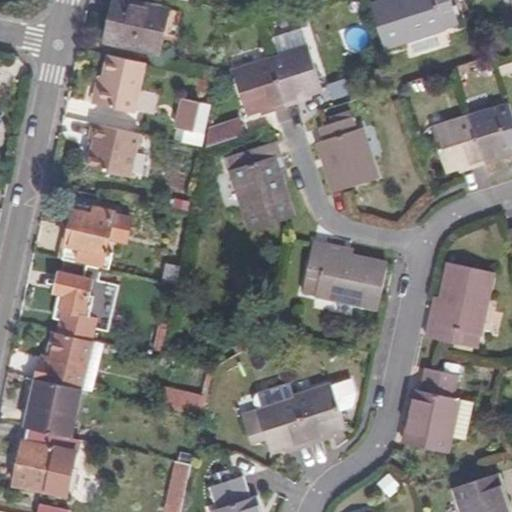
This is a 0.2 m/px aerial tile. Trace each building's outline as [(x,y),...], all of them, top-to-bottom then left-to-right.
[(151,57),(161,11),(111,0),(102,0),(99,16),(93,45),(151,57)] [(387,0),(373,5),(387,48),(410,40),(435,32),(461,23),(453,0),(387,0)] [(435,32),(410,40),(414,54),(439,46),(435,32)] [(324,89),(311,47),(236,70),(249,112),(261,109),(270,106),(271,110),(302,100),(301,96),(312,92),(324,89)] [(136,63),(99,55),(96,68),(94,77),(88,104),(125,112),(136,63)] [(88,104),(94,77),(89,76),(83,103),(88,104)] [(195,147),(204,106),(174,100),(165,141),(195,147)] [(500,106),(435,128),(449,170),(461,166),(473,162),(475,167),(489,162),(487,157),(511,149),(511,150),(511,119),(505,122),(500,106)] [(353,116),(323,126),(327,139),(321,141),(337,192),(380,178),(364,128),(357,130),(353,116)] [(211,140),(247,133),(244,119),(208,126),(211,140)] [(134,134),(86,124),(82,140),(87,141),(85,152),(81,169),(124,178),(134,134)] [(279,141),(228,157),(232,170),(234,169),(254,230),(296,216),(277,156),(283,154),(279,141)] [(487,157),(489,162),(511,154),(511,150),(511,149),(487,157)] [(473,162),(461,166),(463,171),(475,167),(473,162)] [(181,214),(183,203),(166,199),(164,210),(181,214)] [(61,232),(55,261),(94,270),(99,244),(105,216),(85,212),(84,218),(65,214),(61,232)] [(119,248),(125,220),(105,216),(99,244),(119,248)] [(329,244),(316,241),(305,291),(317,293),(317,292),(380,306),(390,264),(328,250),(329,244)] [(495,272),(452,263),(438,324),(432,323),(429,337),(479,348),(482,336),(481,336),(495,272)] [(156,265),(152,283),(167,286),(170,268),(156,265)] [(76,318),(79,301),(83,281),(94,283),(95,274),(55,266),(53,274),(51,274),(50,282),(47,295),(57,297),(54,314),(76,318)] [(83,281),(79,301),(90,303),(94,283),(83,281)] [(146,350),(154,352),(157,333),(149,332),(146,350)] [(46,358),(41,382),(67,387),(78,339),(51,333),(46,358)] [(205,392),(208,363),(177,359),(174,383),(192,385),(191,390),(205,392)] [(460,375),(428,369),(423,391),(417,390),(406,443),(451,452),(461,399),(455,398),(460,375)] [(22,403),(17,427),(22,428),(61,436),(71,388),(67,387),(41,382),(18,377),(15,390),(13,401),(22,403)] [(335,385),(343,410),(354,406),(358,392),(354,379),(335,385)] [(260,408),(245,413),(254,442),(269,437),(273,450),(285,446),(295,443),(297,447),(311,442),(297,397),(291,380),(261,390),(256,397),(260,408)] [(297,397),(311,442),(326,437),(324,433),(336,429),(348,425),(343,410),(335,385),(297,397)] [(157,406),(194,415),(198,400),(160,391),(157,406)] [(61,436),(22,428),(19,443),(15,443),(11,460),(6,486),(36,493),(37,491),(65,497),(69,477),(70,471),(63,469),(70,438),(61,436)] [(157,506),(151,511),(173,511),(183,464),(166,459),(157,506)] [(511,511),(499,473),(455,487),(462,511),(511,511)] [(246,475),(214,485),(221,507),(216,509),(216,511),(264,511),(259,496),(253,497),(246,475)] [(97,498),(100,485),(69,477),(65,497),(62,505),(82,509),(97,498)] [(63,511),(10,501),(7,511),(63,511)]
